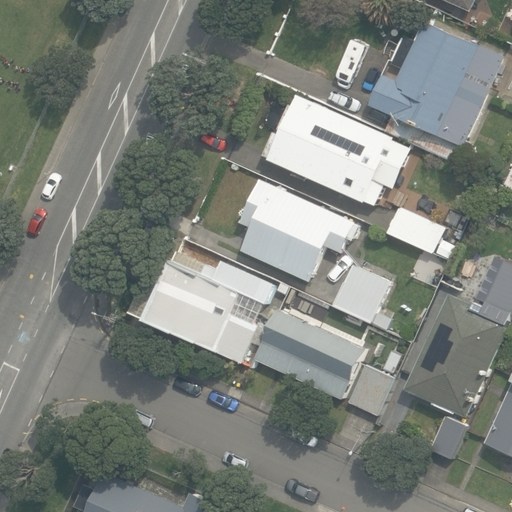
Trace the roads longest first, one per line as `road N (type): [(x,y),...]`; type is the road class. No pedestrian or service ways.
road 1 (residential): [(30,339),(416,511)]
road 2 (tertiary): [(30,339),(178,0)]
